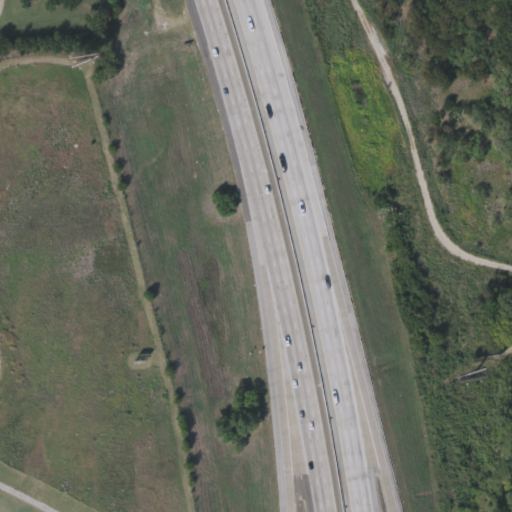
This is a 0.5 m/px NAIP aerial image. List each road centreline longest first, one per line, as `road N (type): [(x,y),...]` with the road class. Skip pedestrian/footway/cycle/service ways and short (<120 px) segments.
road 1 (motorway): [(205,0),(277,263)]
road 2 (motorway): [(361,511),(311,244)]
road 3 (motorway): [(311,244),(243,0)]
road 4 (motorway): [(277,263),(325,511)]
road 5 (motorway): [(392,511),(348,330)]
road 6 (motorway): [(276,353),(290,511)]
